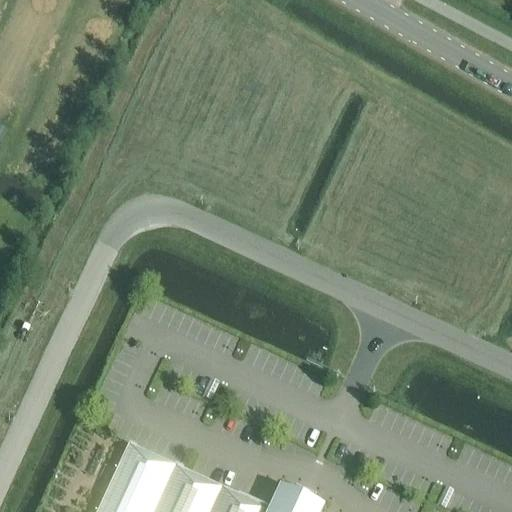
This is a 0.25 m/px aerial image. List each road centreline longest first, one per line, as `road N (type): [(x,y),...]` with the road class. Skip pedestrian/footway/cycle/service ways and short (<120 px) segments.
road 1 (unclassified): [(511,369),(187,216),(153,210),(113,234),(0,474)]
road 2 (tertiary): [(511,84),(363,0)]
